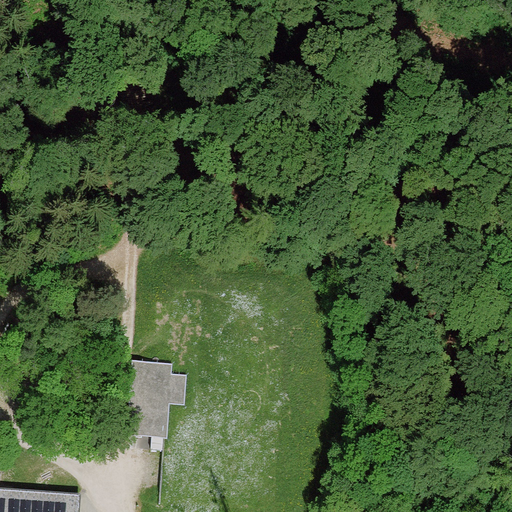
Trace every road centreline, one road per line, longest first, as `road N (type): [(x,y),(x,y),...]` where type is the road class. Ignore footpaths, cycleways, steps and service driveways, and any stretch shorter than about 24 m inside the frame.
road 1 (track): [(108,493),(116,473),(130,258),(74,0)]
road 2 (track): [(321,227),(267,239),(173,238),(130,258),(46,277),(11,298),(0,315)]
road 3 (track): [(321,227),(354,374),(357,442),(343,511)]
road 4 (track): [(0,431),(45,449),(108,493)]
